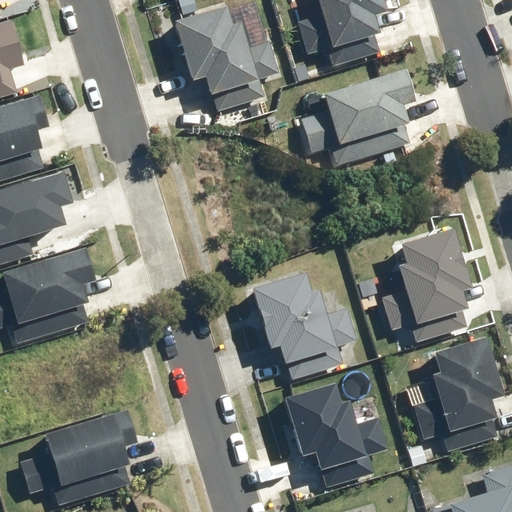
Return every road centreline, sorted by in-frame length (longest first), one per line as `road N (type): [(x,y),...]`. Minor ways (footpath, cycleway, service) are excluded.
road 1 (residential): [(235,511),(84,0)]
road 2 (residential): [(456,0),(511,184)]
